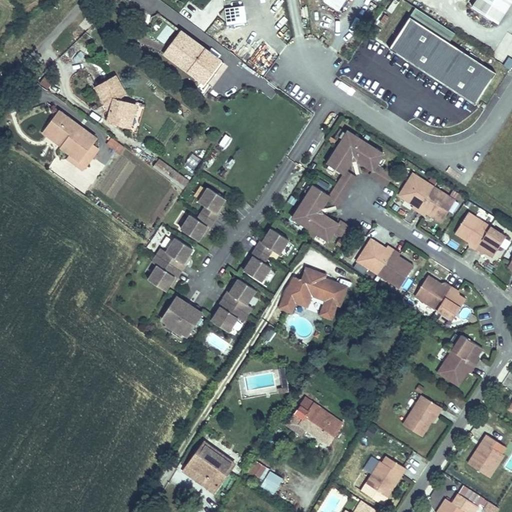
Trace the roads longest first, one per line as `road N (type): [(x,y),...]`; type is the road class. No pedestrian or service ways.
road 1 (unclassified): [(511,95),(467,146),(420,148),(334,93),(307,56)]
road 2 (residential): [(401,511),(508,350)]
road 3 (residential): [(375,198),(497,281)]
road 4 (unknown): [(149,0),(227,56),(214,84)]
